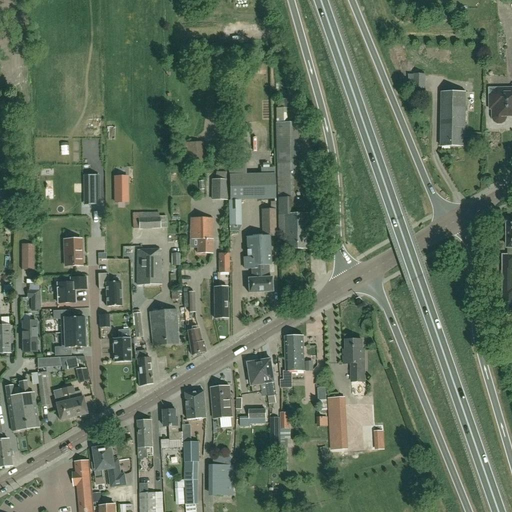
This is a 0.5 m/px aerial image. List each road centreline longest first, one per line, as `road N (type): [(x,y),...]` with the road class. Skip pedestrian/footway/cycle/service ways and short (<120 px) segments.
road 1 (trunk): [(498,511),(320,0)]
road 2 (secondary): [(0,482),(350,281)]
road 3 (trunk): [(291,0),(328,134),(337,243),(350,281)]
road 4 (trunk): [(368,270),(468,511)]
road 5 (trunk): [(511,462),(475,329),(473,246),(461,217)]
road 6 (trunk): [(448,224),(351,0)]
